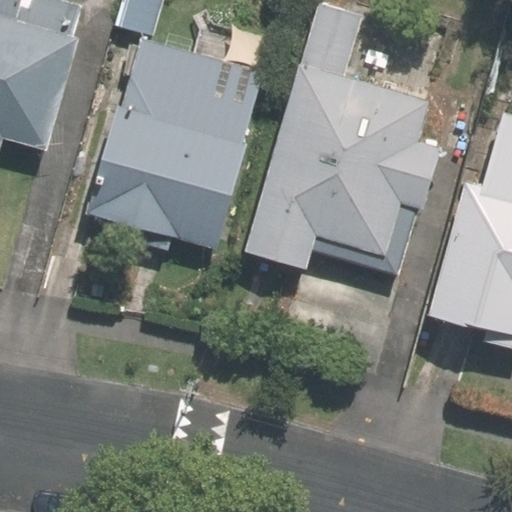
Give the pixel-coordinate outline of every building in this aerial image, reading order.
[(0,0),(0,137),(43,149),(84,5),(64,0),(0,0)] [(161,0),(127,0),(121,25),(153,34),(161,0)] [(420,210),(439,147),(415,140),(427,100),(339,75),(357,14),(317,2),(299,64),(296,63),(261,186),(259,185),(240,251),(302,269),(307,253),(373,272),(372,272),(393,278),(413,208),(420,210)] [(213,250),(243,142),(262,70),(137,36),(111,106),(81,213),(213,250)] [(511,115),(498,111),(477,184),(460,179),(430,284),(431,284),(423,312),(511,337),(511,115)]
